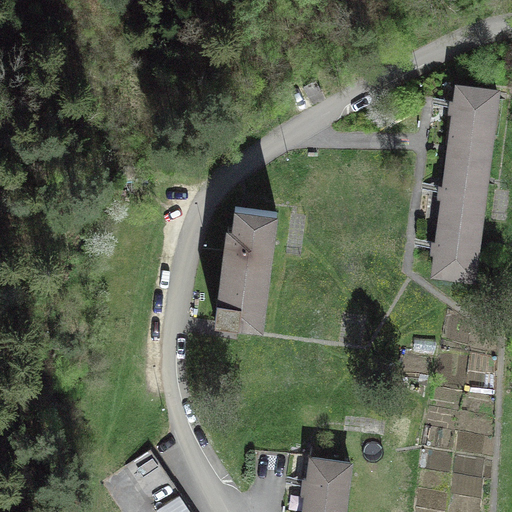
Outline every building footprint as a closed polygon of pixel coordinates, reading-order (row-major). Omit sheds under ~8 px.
[(308,96),(321,90),(315,80),(303,86),(308,96)] [(434,273),(473,278),(497,90),(458,85),(434,273)] [(217,299),(215,321),(261,324),(276,212),(235,206),(225,300),(217,299)] [(125,465),(157,511),(173,511),(187,503),(150,448),(125,465)] [(304,511),(342,511),(349,462),(312,457),(304,511)] [(193,511),(187,503),(173,511),(193,511)]
